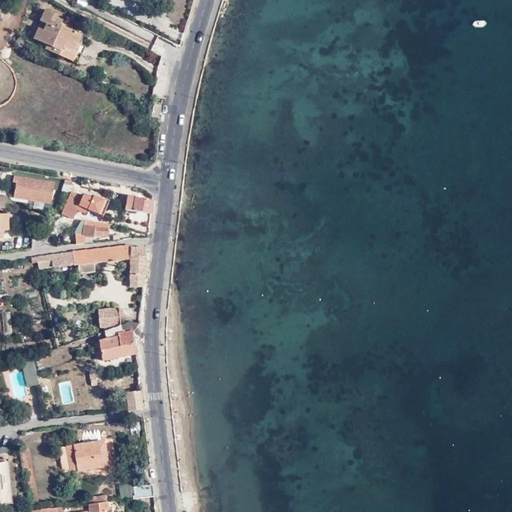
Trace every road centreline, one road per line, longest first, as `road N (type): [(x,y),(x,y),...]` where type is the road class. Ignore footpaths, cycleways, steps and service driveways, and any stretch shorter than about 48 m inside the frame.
road 1 (secondary): [(168,511),(152,361),(160,241)]
road 2 (secondary): [(166,181),(208,0)]
road 3 (tertiary): [(0,150),(166,181)]
road 4 (residential): [(0,256),(160,241)]
road 5 (unknown): [(62,0),(126,30),(194,44)]
